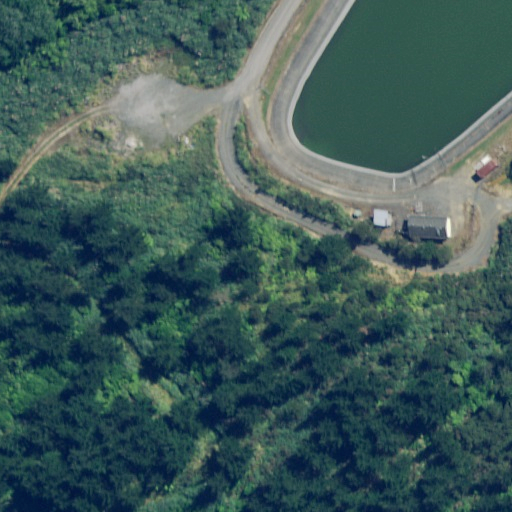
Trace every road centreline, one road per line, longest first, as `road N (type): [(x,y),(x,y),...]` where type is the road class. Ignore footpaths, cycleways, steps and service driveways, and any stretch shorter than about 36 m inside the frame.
road 1 (track): [(257,69),(229,126),(231,160),(247,183),(307,218),(379,252),(463,259),(486,237),(492,200)]
road 2 (track): [(511,203),(329,187),(284,162),(265,141),(253,96),(257,69),(294,0)]
